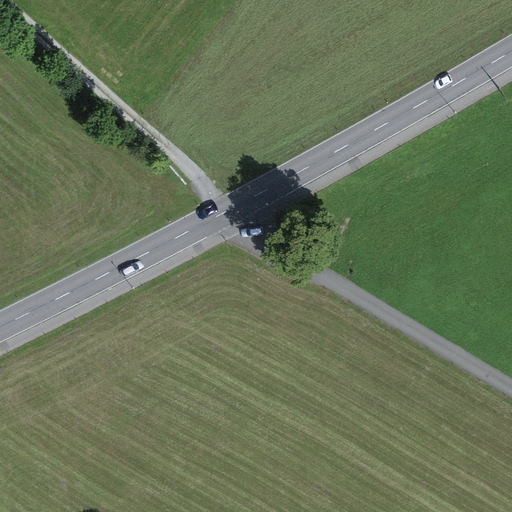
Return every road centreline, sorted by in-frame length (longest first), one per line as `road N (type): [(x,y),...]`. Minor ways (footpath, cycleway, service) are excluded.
road 1 (secondary): [(511,46),(234,205),(0,318)]
road 2 (track): [(1,0),(234,205)]
